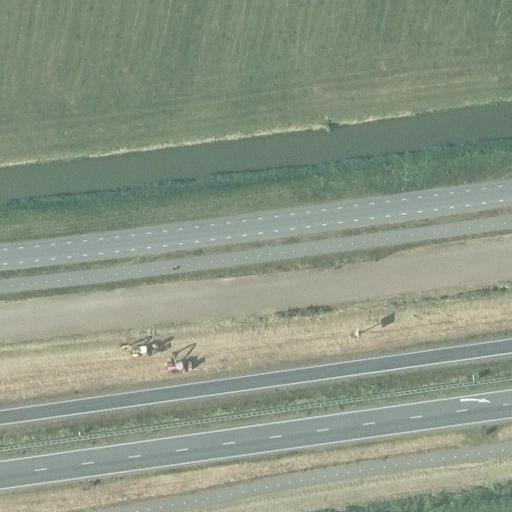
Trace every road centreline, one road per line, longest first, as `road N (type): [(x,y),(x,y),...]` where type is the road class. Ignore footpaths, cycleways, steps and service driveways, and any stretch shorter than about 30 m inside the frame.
road 1 (trunk): [(511,345),(0,416)]
road 2 (trunk): [(0,474),(511,405)]
road 3 (tertiary): [(511,192),(0,256)]
